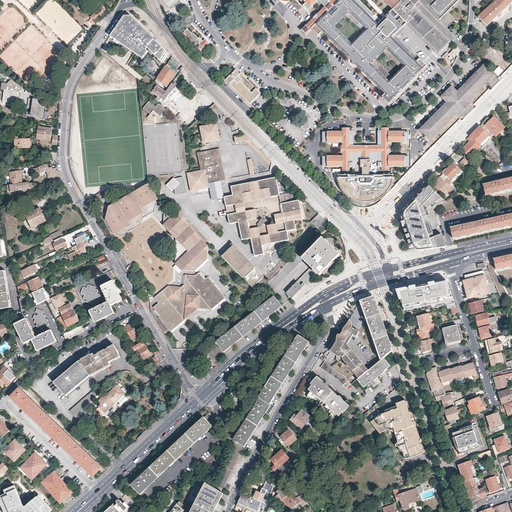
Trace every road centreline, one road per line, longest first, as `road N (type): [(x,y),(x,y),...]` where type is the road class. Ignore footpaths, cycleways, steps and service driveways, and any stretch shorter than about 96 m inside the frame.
road 1 (residential): [(122,6),(69,83),(63,157),(185,383)]
road 2 (residential): [(387,269),(360,225),(150,13),(122,6)]
road 3 (residential): [(373,286),(451,511)]
road 4 (residential): [(323,307),(330,324),(227,511)]
road 5 (residential): [(419,362),(471,508)]
road 6 (residential): [(3,400),(98,493)]
road 7 (primary): [(186,411),(98,493)]
